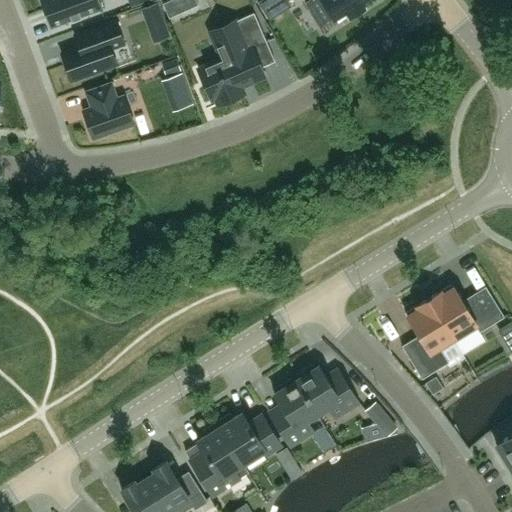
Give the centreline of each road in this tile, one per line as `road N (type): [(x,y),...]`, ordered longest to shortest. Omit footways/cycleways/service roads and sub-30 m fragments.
road 1 (residential): [(60,169),(204,144),(266,118),(348,69),(424,0)]
road 2 (tertiary): [(49,468),(320,299)]
road 3 (residential): [(485,511),(420,416),(320,299)]
road 4 (tertiary): [(320,299),(511,181)]
road 5 (residential): [(0,1),(60,169)]
road 6 (tertiary): [(511,97),(440,0)]
